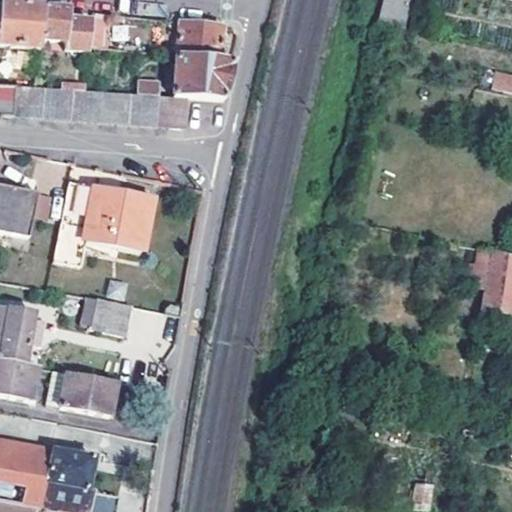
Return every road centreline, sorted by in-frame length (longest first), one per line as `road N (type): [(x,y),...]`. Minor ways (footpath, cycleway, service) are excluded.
road 1 (residential): [(229,153),(164,511)]
road 2 (residential): [(0,136),(229,153)]
road 3 (residential): [(262,20),(93,0)]
road 4 (residential): [(262,20),(229,153)]
